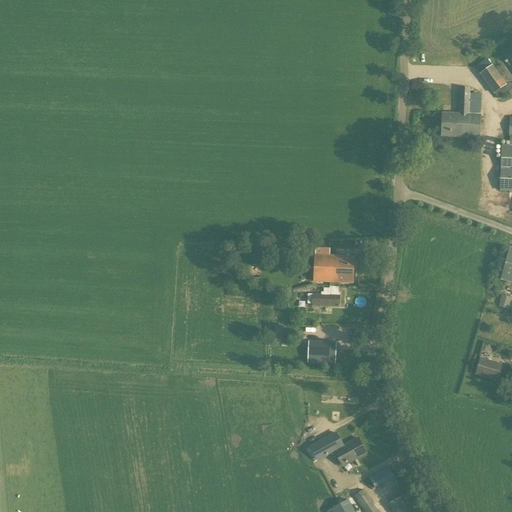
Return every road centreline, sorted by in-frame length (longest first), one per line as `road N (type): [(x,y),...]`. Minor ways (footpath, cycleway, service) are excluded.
road 1 (unclassified): [(438,511),(387,409),(379,364),(408,0)]
road 2 (unknown): [(404,75),(480,85),(488,95),(489,136)]
road 3 (unknown): [(398,190),(511,229)]
